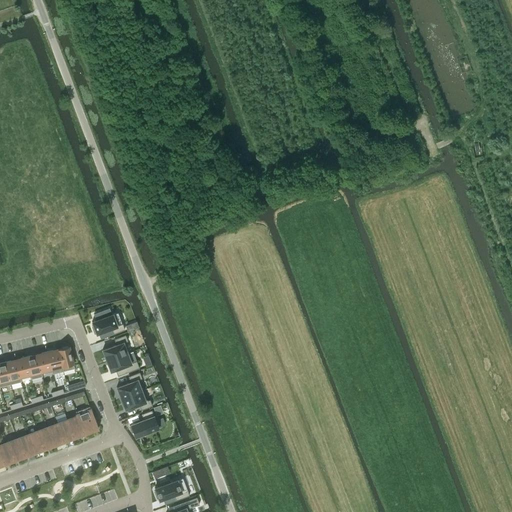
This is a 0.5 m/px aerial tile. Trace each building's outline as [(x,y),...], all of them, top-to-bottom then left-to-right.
[(93,326),(91,326),(94,333),(95,333),(96,334),(98,333),(111,328),(113,334),(124,330),(117,312),(91,321),(93,326)] [(127,353),(123,342),(127,340),(125,334),(114,339),(116,344),(102,350),(106,361),(127,353)] [(62,348),(57,349),(62,371),(74,368),(68,346),(67,347),(67,346),(62,347),(62,348)] [(46,351),(51,368),(52,373),(62,371),(57,349),(53,350),(46,351)] [(41,353),(36,354),(40,371),(51,368),(46,351),(41,352),(41,353)] [(131,363),(127,353),(106,361),(110,371),(115,369),(117,376),(139,368),(136,361),(131,363)] [(25,356),(30,374),(31,379),(41,376),(40,371),(36,354),(32,355),(25,356)] [(20,358),(15,359),(20,376),(30,374),(25,356),(20,358)] [(10,360),(4,362),(10,384),(21,381),(20,376),(15,359),(11,361),(10,360)] [(0,386),(10,384),(4,362),(0,362),(0,386)] [(141,391),(137,379),(142,378),(140,371),(128,375),(130,382),(116,387),(120,398),(135,393),(141,391)] [(148,401),(144,390),(141,391),(135,393),(120,398),(124,409),(139,404),(141,410),(151,406),(152,406),(150,400),(148,401)] [(77,416),(83,433),(84,435),(98,429),(89,406),(75,411),(77,416)] [(131,425),(129,426),(131,432),(133,432),(135,437),(157,428),(155,420),(151,410),(141,414),(144,419),(130,424),(131,425)] [(67,419),(73,436),(83,433),(77,416),(67,419)] [(57,423),(63,440),(73,436),(67,419),(57,423)] [(48,427),(54,444),(63,440),(57,423),(48,427)] [(37,431),(43,449),(54,444),(48,427),(37,431)] [(37,431),(27,435),(33,452),(33,453),(43,449),(37,431)] [(17,438),(23,455),(33,452),(27,435),(17,438)] [(7,442),(13,459),(23,455),(17,438),(7,442)] [(0,444),(0,454),(3,463),(13,459),(7,442),(0,444)] [(160,469),(152,472),(154,478),(162,475),(160,469)] [(155,490),(153,491),(156,498),(158,498),(158,500),(173,495),(175,500),(189,495),(182,477),(168,483),(167,480),(159,483),(161,485),(154,488),(155,490)] [(174,511),(172,511),(189,511),(188,508),(199,504),(196,497),(172,506),(174,511)]
